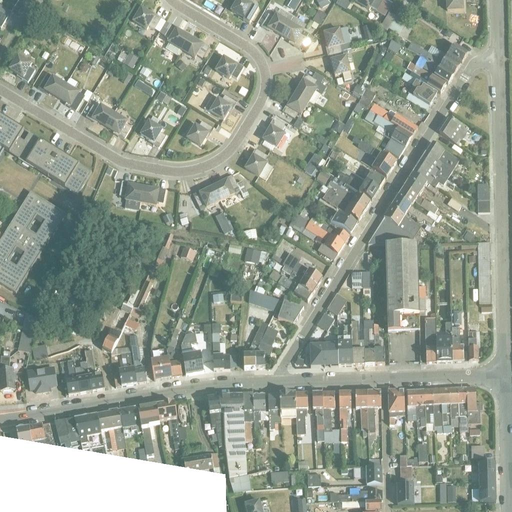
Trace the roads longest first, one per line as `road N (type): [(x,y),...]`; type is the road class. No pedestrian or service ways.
road 1 (residential): [(0,90),(123,162),(179,172),(217,161),(262,101),(265,71),(255,53),(171,0)]
road 2 (residential): [(499,54),(473,64),(278,383)]
road 3 (tertiary): [(505,375),(499,54)]
road 4 (tertiary): [(0,421),(208,386),(278,383)]
road 5 (tertiary): [(507,511),(505,375)]
road 6 (residential): [(385,378),(387,511)]
road 7 (tertiary): [(385,378),(505,375)]
